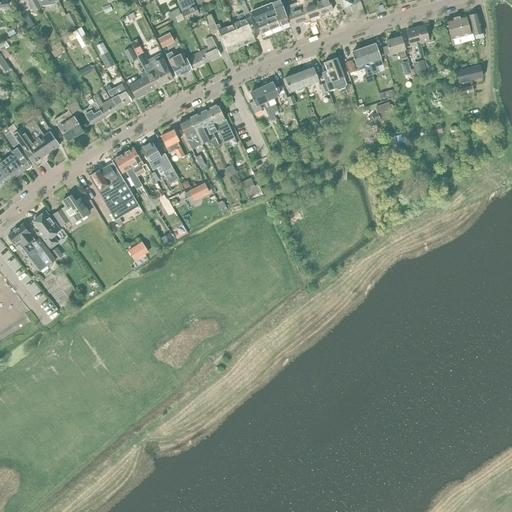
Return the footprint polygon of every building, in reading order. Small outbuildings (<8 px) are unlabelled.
[(36,0),(29,0),(28,1),(34,12),(41,8),(36,0)] [(191,0),(184,0),(178,3),(182,12),(186,21),(199,15),(194,6),(191,0)] [(243,12),(245,18),(250,16),(244,0),(239,2),(243,12)] [(273,0),(274,2),(271,3),(280,25),(289,22),(279,0),(273,0)] [(306,7),(304,1),(303,0),(296,0),(297,1),(295,2),(296,4),(285,8),(291,25),(307,19),(303,8),(306,7)] [(307,19),(317,15),(313,4),(318,2),(317,0),(305,0),(304,1),(306,7),(303,8),(307,19)] [(318,2),(313,4),(317,15),(332,10),(328,0),(320,0),(321,1),(318,2)] [(355,0),(333,0),(337,9),(356,2),(355,0)] [(280,25),(271,3),(251,11),(256,22),(265,18),(270,29),(280,25)] [(71,11),(65,14),(72,27),(78,24),(71,11)] [(245,18),(243,12),(237,15),(239,21),(231,25),(241,46),(255,40),(245,18)] [(27,14),(21,17),(28,28),(33,25),(27,14)] [(241,46),(231,25),(220,30),(219,27),(220,26),(218,24),(215,25),(210,14),(204,17),(212,35),(218,33),(227,53),(241,46)] [(467,16),(470,26),(473,36),(475,35),(476,39),(484,37),(483,33),(482,33),(477,14),(467,16)] [(474,40),(470,26),(468,27),(465,15),(445,20),(452,45),(474,40)] [(265,18),(256,22),(260,33),(270,29),(265,18)] [(429,24),(416,28),(420,43),(423,43),(428,42),(428,44),(433,42),(429,24)] [(6,30),(10,37),(16,34),(12,27),(6,30)] [(81,27),(73,32),(81,48),(89,43),(81,27)] [(424,46),(423,43),(420,43),(416,28),(406,30),(410,46),(413,45),(417,59),(424,57),(421,47),(424,46)] [(170,32),(157,39),(162,48),(174,42),(170,32)] [(69,36),(65,39),(71,50),(76,47),(69,36)] [(208,48),(200,52),(205,64),(220,56),(215,45),(211,36),(204,40),(208,48)] [(400,36),(385,41),(389,54),(397,51),(399,59),(406,57),(403,50),(404,50),(400,36)] [(50,45),(48,46),(54,57),(65,51),(58,40),(50,45)] [(137,40),(130,44),(137,56),(143,52),(137,40)] [(375,44),(364,49),(373,75),(378,73),(376,67),(383,65),(380,57),(378,52),(375,44)] [(4,47),(0,49),(6,59),(10,56),(4,47)] [(131,47),(123,51),(129,62),(137,58),(131,47)] [(364,49),(352,53),(357,66),(358,70),(364,68),(367,76),(364,77),(367,83),(375,80),(373,75),(364,49)] [(107,51),(99,55),(107,69),(115,65),(107,51)] [(190,70),(181,53),(176,55),(173,55),(171,51),(166,54),(168,59),(167,59),(168,61),(168,62),(175,78),(190,70)] [(143,52),(137,56),(145,71),(144,72),(153,89),(172,79),(162,59),(159,54),(147,60),(143,52)] [(205,64),(200,52),(187,59),(183,52),(181,53),(190,70),(205,64)] [(346,84),(346,83),(343,77),(344,77),(337,58),(324,63),(327,71),(322,73),(329,92),(337,89),(338,89),(345,87),(346,84)] [(352,60),(345,62),(349,73),(356,71),(352,60)] [(426,72),(423,60),(413,63),(416,75),(426,72)] [(479,65),(455,71),(458,83),(482,77),(479,65)] [(292,75),(284,78),(290,92),(298,89),(297,88),(302,86),(302,87),(305,86),(307,85),(308,88),(313,87),(311,84),(319,81),(314,66),(306,69),(299,72),(292,75)] [(134,99),(153,89),(144,72),(144,71),(140,73),(142,78),(137,81),(135,77),(125,82),(134,99)] [(273,83),(262,88),(274,113),(278,111),(272,98),(279,95),(273,83)] [(325,83),(319,85),(322,93),(328,91),(325,83)] [(64,84),(59,87),(62,92),(67,88),(64,84)] [(114,88),(124,106),(130,102),(120,84),(114,88)] [(459,88),(461,95),(474,92),(472,85),(459,88)] [(117,110),(124,106),(114,88),(112,89),(107,92),(110,96),(111,96),(112,97),(111,98),(117,110)] [(274,113),(262,88),(250,94),(254,101),(249,103),(254,114),(262,110),(259,104),(262,103),(271,121),(276,118),(273,113),(274,113)] [(381,99),(395,95),(393,89),(379,93),(381,99)] [(71,94),(65,98),(68,103),(74,99),(71,94)] [(292,95),(287,97),(290,106),(295,103),(292,95)] [(117,110),(111,98),(101,104),(97,98),(93,100),(94,102),(103,118),(117,110)] [(68,111),(54,120),(67,141),(81,131),(72,117),(81,112),(74,101),(66,107),(68,111)] [(103,118),(94,102),(87,106),(88,107),(81,111),(83,114),(83,115),(89,126),(103,118)] [(380,112),(372,115),(375,123),(381,121),(382,124),(384,123),(383,120),(394,116),(389,102),(378,106),(380,112)] [(218,104),(208,109),(218,130),(219,133),(222,141),(233,136),(227,124),(218,104)] [(210,139),(211,141),(215,138),(212,133),(218,130),(208,109),(198,113),(208,134),(208,136),(210,139)] [(207,134),(198,113),(189,118),(196,133),(201,143),(210,139),(208,136),(207,134)] [(332,116),(320,121),(322,127),(334,122),(332,116)] [(201,145),(196,133),(189,118),(179,123),(191,150),(201,145)] [(13,124),(8,128),(18,144),(32,164),(58,146),(49,132),(44,135),(33,120),(25,126),(36,141),(31,144),(22,131),(19,133),(13,124)] [(434,122),(429,122),(432,135),(443,133),(441,124),(435,125),(434,122)] [(18,144),(8,128),(7,126),(1,130),(13,147),(18,144)] [(456,126),(450,127),(453,142),(459,141),(456,126)] [(173,130),(160,136),(169,153),(175,150),(179,159),(184,156),(177,142),(178,141),(173,130)] [(401,135),(394,137),(396,145),(403,143),(401,135)] [(152,141),(140,148),(149,164),(154,161),(157,166),(159,165),(164,172),(172,167),(165,153),(164,153),(165,154),(161,156),(152,141)] [(13,154),(25,170),(25,169),(27,169),(30,167),(31,165),(31,164),(24,155),(25,155),(18,146),(12,151),(13,153),(13,154)] [(133,147),(123,153),(137,177),(149,170),(146,164),(144,165),(142,161),(141,161),(138,157),(139,157),(133,147)] [(142,186),(137,177),(123,153),(114,159),(122,173),(126,171),(137,189),(142,186)] [(13,154),(0,163),(0,169),(2,172),(5,169),(12,179),(25,170),(13,154)] [(200,155),(195,157),(198,163),(201,170),(206,168),(200,155)] [(100,169),(89,176),(107,206),(115,221),(139,206),(127,185),(124,181),(124,182),(113,163),(109,165),(101,170),(100,169)] [(232,164),(224,168),(228,178),(237,174),(232,164)] [(235,169),(238,176),(246,172),(243,166),(235,169)] [(172,167),(164,172),(170,183),(178,178),(172,167)] [(0,188),(12,179),(5,169),(2,172),(0,169),(0,188)] [(251,178),(241,182),(247,198),(261,192),(258,184),(254,186),(251,178)] [(204,184),(185,193),(188,198),(192,196),(194,199),(208,193),(204,184)] [(164,194),(161,188),(155,191),(159,198),(164,194)] [(61,210),(53,215),(61,226),(69,221),(71,225),(89,213),(81,202),(77,205),(71,195),(62,201),(65,207),(61,210)] [(223,202),(218,205),(222,213),(227,210),(223,202)] [(36,233),(40,239),(44,243),(48,250),(57,243),(52,236),(60,231),(45,212),(32,221),(40,231),(36,233)] [(44,243),(40,239),(36,242),(23,225),(7,236),(16,248),(19,245),(30,260),(39,272),(56,260),(44,243)] [(169,233),(160,238),(165,245),(173,240),(169,233)] [(142,241),(128,250),(134,261),(148,252),(142,241)] [(57,247),(50,252),(57,260),(63,256),(57,247)] [(79,299),(75,294),(69,298),(72,304),(79,299)]
